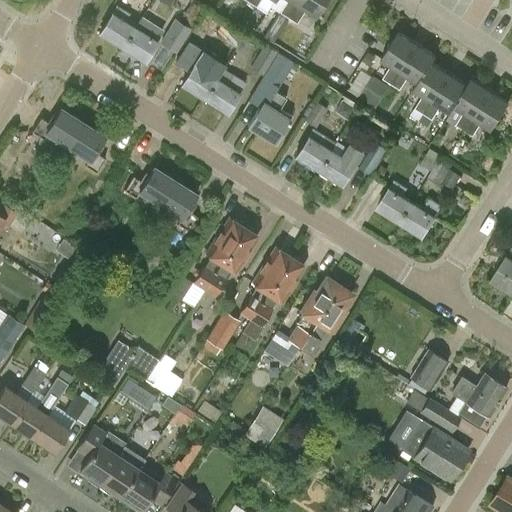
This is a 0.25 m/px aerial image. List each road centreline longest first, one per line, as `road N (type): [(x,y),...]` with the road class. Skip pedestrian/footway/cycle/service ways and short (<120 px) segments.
road 1 (residential): [(436,295),(41,48)]
road 2 (residential): [(436,295),(511,180)]
